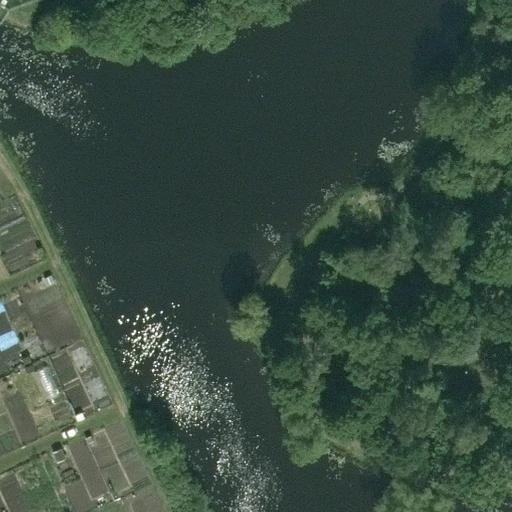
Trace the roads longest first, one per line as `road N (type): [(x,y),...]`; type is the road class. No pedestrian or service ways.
road 1 (track): [(0,151),(173,511)]
road 2 (track): [(126,410),(0,466)]
